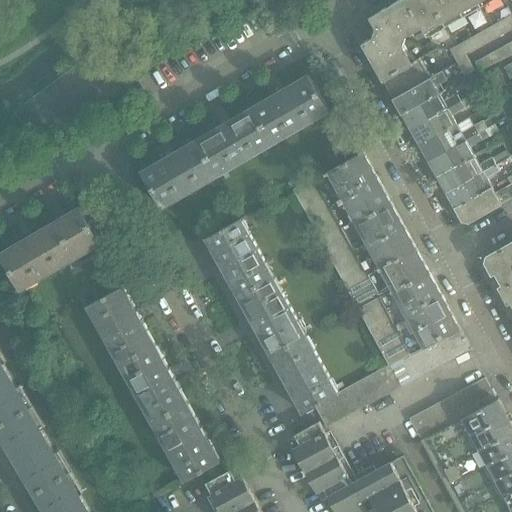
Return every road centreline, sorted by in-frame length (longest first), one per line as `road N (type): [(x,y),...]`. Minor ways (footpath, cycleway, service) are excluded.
road 1 (residential): [(233,406),(90,152)]
road 2 (residential): [(316,24),(450,248)]
road 3 (residential): [(90,152),(316,24)]
road 4 (residential): [(450,248),(511,364)]
road 5 (residential): [(294,511),(233,406)]
